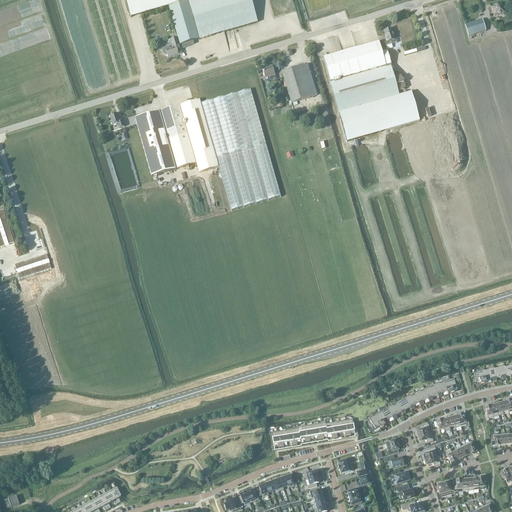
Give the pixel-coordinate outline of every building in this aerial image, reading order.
[(188,0),(125,0),(131,18),(189,0),(188,0)] [(250,0),(191,0),(188,1),(199,40),(258,22),(250,0)] [(188,1),(169,7),(180,43),(179,44),(179,46),(182,45),(183,48),(193,44),(193,42),(199,40),(188,1)] [(492,7),(495,16),(504,13),(501,4),(492,7)] [(465,25),(469,36),(486,31),(482,20),(465,25)] [(385,38),(387,42),(385,43),(386,46),(392,45),(397,43),(396,39),(395,40),(391,29),(384,31),(386,38),(385,38)] [(164,48),(163,50),(164,54),(166,55),(167,55),(168,58),(182,53),(179,46),(179,44),(177,38),(170,40),(172,46),(173,48),(170,49),(170,48),(168,47),(164,48)] [(391,67),(391,66),(391,65),(389,56),(387,52),(387,51),(382,52),(379,42),(355,49),(357,53),(343,57),(342,53),(324,58),(331,83),(347,142),(420,121),(411,92),(399,96),(391,67)] [(282,73),(291,103),(317,95),(308,65),(282,73)] [(262,69),(265,78),(269,77),(271,81),(276,79),(272,66),(262,69)] [(224,97),(201,104),(216,158),(219,168),(231,211),(281,197),(266,144),(250,90),(224,97)] [(200,100),(136,119),(152,177),(176,170),(197,164),(216,158),(201,104),(200,100)] [(110,116),(113,126),(118,124),(119,129),(124,127),(123,121),(119,122),(117,114),(110,116)] [(498,368),(494,369),(496,378),(500,378),(501,379),(501,378),(502,377),(503,380),(506,380),(506,377),(504,367),(504,366),(498,367),(498,368)] [(488,370),(484,371),(486,380),(491,380),(491,379),(492,379),(493,382),(496,381),(496,382),(497,381),(496,378),(494,369),(494,368),(488,369),(488,370)] [(474,373),(473,373),(476,383),(481,382),(481,385),(486,383),(487,383),(486,380),(484,371),(484,370),(478,371),(478,372),(474,373)] [(450,380),(449,379),(443,381),(443,382),(444,382),(447,392),(448,394),(448,395),(449,394),(448,394),(451,393),(453,393),(452,390),(457,389),(454,379),(453,379),(450,380)] [(434,386),(438,395),(439,398),(442,397),(441,394),(443,393),(443,394),(443,393),(447,392),(444,382),(440,384),(439,383),(433,385),(434,386)] [(424,390),(428,399),(430,402),(433,401),(432,398),(433,397),(433,398),(434,398),(433,397),(438,395),(434,386),(430,388),(430,387),(424,389),(424,390)] [(415,394),(419,403),(419,404),(420,406),(421,406),(424,405),(422,402),(424,401),(424,402),(425,402),(424,401),(428,399),(424,390),(421,392),(420,391),(414,393),(415,394)] [(405,399),(406,399),(410,408),(411,411),(412,410),(415,409),(413,406),(415,406),(416,406),(415,405),(419,404),(419,403),(415,394),(411,396),(411,395),(405,398),(405,399)] [(396,403),(396,404),(401,413),(403,415),(406,414),(404,411),(406,410),(406,411),(407,411),(406,410),(410,408),(406,399),(405,399),(402,401),(401,400),(396,403)] [(394,420),(397,418),(396,416),(397,415),(397,416),(398,416),(397,415),(401,413),(396,404),(393,406),(392,405),(387,408),(387,409),(393,418),(392,418),(394,420)] [(496,405),(499,416),(504,415),(503,412),(501,404),(496,405)] [(490,406),(490,407),(494,418),(499,416),(496,405),(491,407),(490,406)] [(494,418),(490,407),(485,408),(487,415),(484,416),(486,422),(489,421),(488,419),(494,418)] [(387,409),(384,411),(383,410),(378,414),(386,425),(388,424),(387,421),(388,420),(389,421),(389,420),(392,418),(393,418),(387,409)] [(386,425),(378,414),(377,414),(373,417),(372,416),(368,418),(375,429),(379,426),(381,428),(383,427),(386,425)] [(463,414),(458,416),(461,427),(466,426),(466,428),(470,427),(468,421),(465,421),(463,414)] [(455,426),(455,427),(455,429),(461,427),(458,416),(457,416),(457,417),(452,418),(455,426)] [(352,420),(345,421),(348,437),(351,436),(350,432),(354,431),(352,420)] [(444,430),(445,432),(451,430),(450,428),(447,420),(442,421),(442,420),(442,421),(445,429),(444,430)] [(348,437),(345,421),(339,422),(341,433),(345,433),(345,437),(348,437)] [(444,430),(445,429),(442,421),(437,422),(439,429),(436,430),(437,436),(441,435),(440,431),(444,430)] [(341,433),(339,422),(332,423),(335,439),(337,438),(337,434),(341,433)] [(327,434),(325,424),(326,424),(325,423),(318,424),(321,440),(324,439),(323,435),(327,435),(327,434)] [(335,439),(332,423),(326,424),(325,424),(327,434),(327,435),(327,436),(331,435),(332,439),(335,439)] [(321,440),(318,424),(312,426),(314,437),(318,436),(318,440),(321,440)] [(416,433),(417,437),(431,433),(429,428),(428,425),(422,427),(423,430),(416,432),(417,433),(416,433)] [(314,437),(312,426),(305,427),(308,442),(310,442),(310,437),(314,437)] [(308,442),(305,427),(298,428),(298,429),(299,429),(300,439),(304,438),(305,443),(308,442)] [(300,439),(299,429),(298,429),(292,430),(295,446),(297,445),(297,441),(301,440),(300,439)] [(295,446),(292,430),(285,431),(287,442),(287,443),(291,442),(292,446),(295,446)] [(287,442),(285,431),(278,432),(281,448),(284,447),(283,443),(287,442)] [(281,448),(278,432),(271,433),(272,439),(273,445),(278,444),(278,448),(281,448)] [(431,433),(417,437),(419,442),(420,443),(427,441),(427,444),(433,442),(433,439),(432,439),(431,433)] [(499,437),(494,438),(494,442),(492,443),(492,447),(494,447),(495,447),(500,447),(499,437)] [(387,455),(387,457),(399,453),(397,454),(396,451),(399,450),(398,447),(399,447),(399,446),(400,446),(399,446),(398,444),(399,444),(398,444),(398,443),(397,444),(396,441),(395,441),(395,440),(392,441),(392,442),(389,443),(390,443),(386,444),(388,452),(387,455)] [(470,442),(465,445),(471,455),(476,453),(476,452),(477,451),(475,447),(474,448),(470,442)] [(465,445),(461,447),(466,457),(470,455),(471,455),(465,445)] [(466,457),(461,447),(456,449),(457,452),(457,451),(461,459),(466,457)] [(423,456),(424,461),(438,457),(436,451),(435,448),(429,450),(430,453),(423,455),(423,456)] [(457,452),(452,454),(456,462),(461,459),(457,451),(457,452)] [(452,454),(451,452),(446,454),(445,452),(442,454),(445,460),(448,458),(451,465),(456,462),(452,454)] [(391,461),(393,469),(404,466),(402,458),(394,460),(393,456),(383,459),(385,463),(391,461)] [(438,457),(424,461),(425,465),(426,465),(426,466),(433,464),(434,467),(440,465),(439,462),(438,457)] [(344,461),(343,460),(339,461),(340,463),(337,463),(339,467),(338,467),(339,471),(340,471),(341,475),(352,471),(351,467),(348,468),(346,461),(344,461)] [(504,477),(507,483),(511,480),(511,478),(507,471),(507,470),(502,473),(500,474),(502,478),(504,477)] [(306,481),(317,478),(316,472),(309,474),(308,471),(302,473),(303,476),(304,475),(306,481)] [(389,475),(390,480),(395,478),(397,485),(402,484),(402,485),(407,483),(407,482),(410,481),(407,473),(401,475),(400,472),(400,471),(389,475)] [(290,476),(285,478),(288,486),(288,489),(294,487),(297,486),(294,477),(291,479),(290,476)] [(359,478),(359,479),(361,486),(369,484),(369,483),(367,476),(359,478)] [(285,478),(280,480),(283,488),(288,486),(285,478)] [(319,483),(318,480),(317,478),(306,481),(308,486),(309,490),(317,487),(316,484),(319,483)] [(483,478),(478,479),(479,490),(486,490),(486,484),(484,484),(484,483),(486,483),(485,478),(483,478)] [(280,480),(274,482),(278,490),(277,490),(278,492),(284,490),(283,488),(280,480)] [(457,488),(453,489),(455,497),(458,496),(458,493),(463,492),(462,480),(456,481),(457,488)] [(274,482),(269,484),(273,492),(277,490),(278,490),(274,482)] [(455,495),(453,489),(450,490),(448,483),(447,483),(447,482),(442,484),(446,497),(452,495),(452,496),(455,495)] [(269,484),(264,485),(267,494),(268,494),(273,492),(269,484)] [(446,497),(442,484),(438,485),(437,486),(439,493),(436,494),(438,502),(442,501),(441,499),(446,497)] [(260,490),(257,491),(259,497),(262,496),(263,498),(268,496),(268,494),(267,494),(264,485),(259,487),(260,490)] [(398,493),(403,492),(403,493),(402,493),(405,500),(414,497),(414,496),(414,494),(414,492),(413,492),(412,490),(409,491),(408,486),(396,489),(398,493)] [(117,489),(111,492),(118,504),(120,503),(118,499),(121,497),(117,489)] [(312,500),(314,499),(323,497),(321,491),(320,491),(319,489),(309,491),(312,500)] [(357,490),(347,493),(351,507),(361,504),(357,490)] [(249,491),(245,493),(250,504),(259,500),(255,492),(252,493),(252,492),(251,491),(249,492),(249,491)] [(111,492),(106,495),(111,503),(113,502),(115,505),(118,504),(111,492)] [(250,504),(245,493),(242,494),(242,495),(240,496),(241,497),(241,498),(238,499),(241,505),(244,504),(245,506),(250,504)] [(106,495),(101,497),(108,510),(110,508),(108,505),(111,503),(106,495)] [(4,501),(7,509),(19,505),(16,496),(4,501)] [(101,497),(96,500),(101,508),(100,508),(101,509),(103,507),(105,511),(108,510),(101,497)] [(230,511),(236,511),(241,510),(238,504),(235,506),(234,503),(232,499),(230,500),(226,502),(227,504),(224,505),(226,511),(229,510),(230,511)] [(96,500),(91,503),(96,511),(99,511),(98,510),(100,508),(101,508),(96,500)] [(324,501),(324,502),(315,504),(317,509),(326,507),(324,501)] [(401,505),(403,511),(410,509),(411,511),(424,511),(424,509),(423,509),(422,508),(423,507),(422,504),(421,504),(416,506),(414,502),(401,505)] [(96,511),(91,503),(86,505),(89,511),(96,511)] [(490,503),(484,506),(486,511),(494,511),(493,509),(492,510),(491,509),(493,508),(490,503)]
